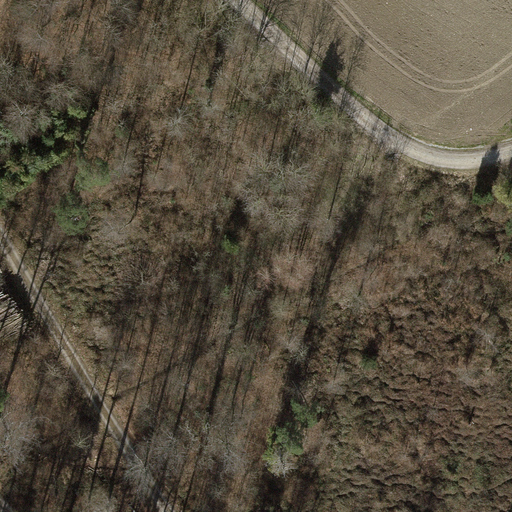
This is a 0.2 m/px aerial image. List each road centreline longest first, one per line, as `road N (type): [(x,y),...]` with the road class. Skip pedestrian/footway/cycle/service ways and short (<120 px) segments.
road 1 (track): [(511,155),(440,163),(393,144),(240,0)]
road 2 (track): [(0,242),(174,511)]
